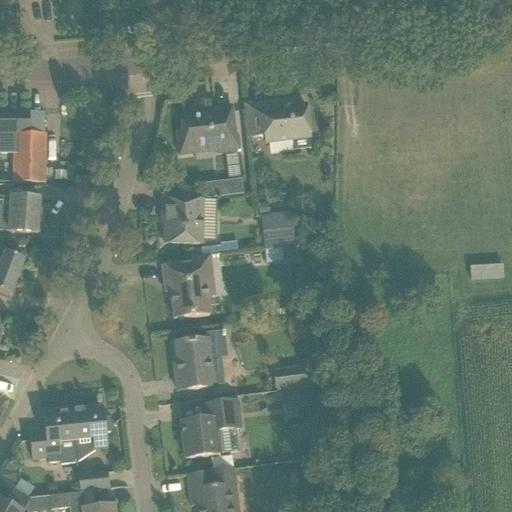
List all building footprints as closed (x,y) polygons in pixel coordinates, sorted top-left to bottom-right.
[(309,139),(307,125),(304,106),(294,107),(293,100),(244,107),(249,139),(263,137),(264,145),(309,139)] [(178,156),(198,154),(216,152),(216,155),(235,153),(230,108),(214,110),(214,113),(182,117),(184,133),(176,134),(178,156)] [(0,154),(13,155),(12,183),(24,184),(44,184),(45,135),(42,135),(29,134),(29,113),(29,112),(0,111),(0,154)] [(29,113),(29,134),(42,135),(43,113),(29,113)] [(65,172),(52,171),(52,180),(64,181),(65,172)] [(241,194),(240,181),(221,183),(222,196),(241,194)] [(0,197),(0,232),(16,234),(36,235),(38,200),(19,199),(0,197)] [(161,198),(160,225),(163,225),(162,246),(183,246),(199,246),(199,243),(214,243),(215,203),(200,203),(189,202),(189,198),(181,198),(161,198)] [(267,205),(257,206),(258,217),(268,216),(267,205)] [(261,217),(265,248),(279,246),(291,244),(293,244),(288,214),(268,216),(261,217)] [(295,259),(293,244),(291,244),(279,246),(281,261),(295,259)] [(281,261),(279,246),(265,248),(267,262),(281,261)] [(199,250),(200,258),(208,257),(222,256),(221,248),(199,250)] [(0,293),(8,297),(23,261),(5,253),(0,251),(0,293)] [(172,321),(192,319),(207,317),(205,300),(213,299),(208,257),(200,258),(189,259),(190,264),(160,268),(163,295),(169,294),(172,321)] [(503,278),(502,265),(471,266),(471,279),(503,278)] [(206,342),(174,345),(176,365),(172,366),(176,394),(212,389),(209,361),(227,358),(224,333),(205,335),(206,342)] [(305,367),(272,372),(275,393),(308,389),(305,367)] [(311,409),(309,393),(287,396),(289,412),(311,409)] [(184,461),(204,459),(217,457),(215,434),(239,432),(235,404),(202,408),(203,423),(179,425),(184,461)] [(97,408),(70,411),(70,412),(75,451),(105,448),(104,434),(109,433),(114,426),(107,420),(103,420),(102,419),(99,419),(97,408)] [(70,412),(70,411),(70,409),(41,412),(43,435),(27,437),(30,462),(47,460),(47,464),(60,463),(60,466),(76,464),(75,455),(75,451),(70,412)] [(4,467),(5,478),(15,478),(14,466),(4,467)] [(291,473),(298,488),(310,482),(303,467),(291,473)] [(196,511),(236,511),(232,472),(212,474),(212,473),(185,476),(189,509),(196,508),(196,511)] [(77,493),(87,492),(107,490),(106,474),(76,477),(77,493)] [(12,490),(5,503),(0,500),(0,511),(29,511),(29,501),(29,499),(13,490),(12,490)] [(78,510),(78,511),(112,511),(112,506),(96,508),(94,493),(76,495),(78,510)]
